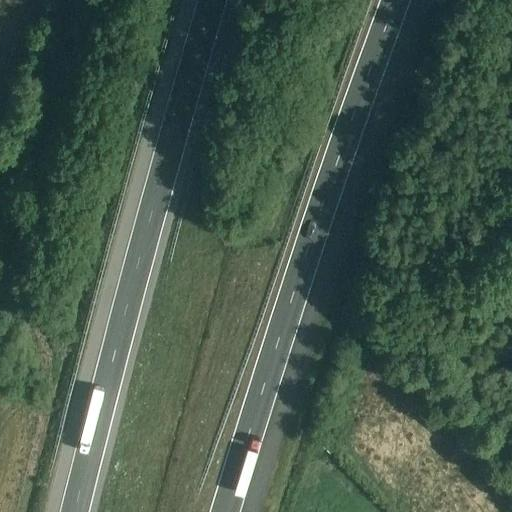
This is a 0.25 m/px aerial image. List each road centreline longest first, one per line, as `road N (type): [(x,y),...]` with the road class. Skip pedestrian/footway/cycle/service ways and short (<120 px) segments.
road 1 (motorway): [(231,511),(401,0)]
road 2 (motorway): [(213,0),(72,511)]
road 3 (track): [(76,0),(52,87),(0,184)]
